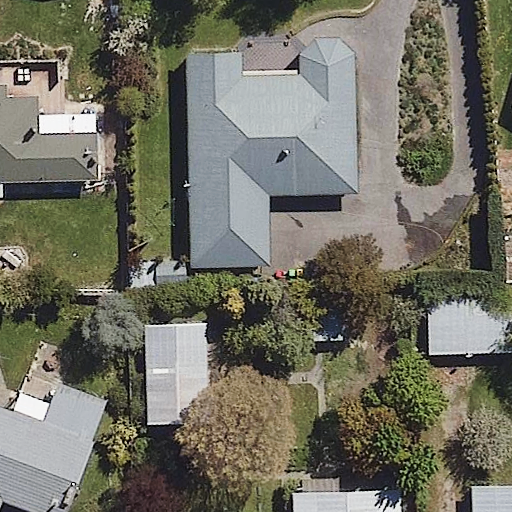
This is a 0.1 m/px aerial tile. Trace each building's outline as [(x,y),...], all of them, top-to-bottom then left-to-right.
[(241,50),(188,51),(190,268),(272,268),(271,196),(356,196),(355,46),(293,46),(293,75),(242,75),(241,50)] [(0,188),(88,186),(86,113),(36,114),(36,95),(0,96),(0,188)] [(62,242),(62,278),(114,278),(114,243),(62,242)] [(184,259),(125,258),(125,291),(184,293),(184,259)] [(342,295),(306,297),(309,341),(345,339),(342,295)] [(511,300),(425,303),(426,357),(511,354),(511,300)] [(206,319),(144,320),(145,423),(208,422),(206,319)] [(40,424),(0,409),(0,509),(3,501),(32,511),(64,511),(104,403),(55,384),(40,424)] [(511,511),(511,483),(469,484),(468,511),(511,511)] [(404,511),(404,488),(293,487),(292,511),(404,511)]
